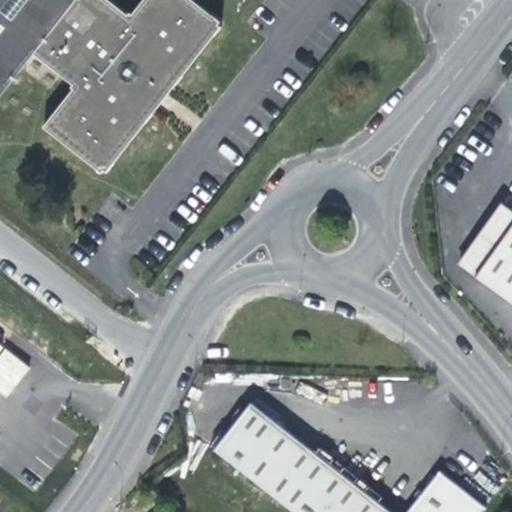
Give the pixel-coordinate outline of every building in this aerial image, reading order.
[(0,0),(0,98),(41,47),(79,0),(0,0)] [(143,0),(136,9),(124,0),(79,0),(41,47),(82,80),(49,120),(105,166),(109,161),(116,166),(168,102),(231,24),(225,19),(230,13),(214,0),(143,0)] [(456,249),(472,261),(511,207),(511,196),(501,189),(456,249)] [(511,290),(511,207),(472,261),(511,290)] [(257,393),(217,443),(305,511),(480,511),(487,504),(438,466),(405,509),(350,466),(257,393)]
